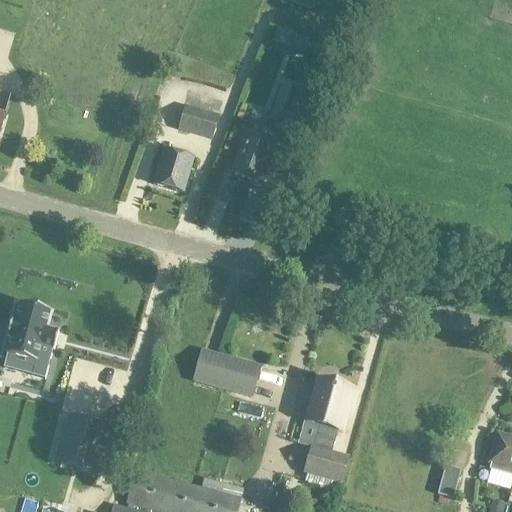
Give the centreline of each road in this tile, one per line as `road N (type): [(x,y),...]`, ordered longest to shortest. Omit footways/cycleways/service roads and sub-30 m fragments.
road 1 (tertiary): [(511,335),(0,196)]
road 2 (unknown): [(177,244),(117,445),(73,511)]
